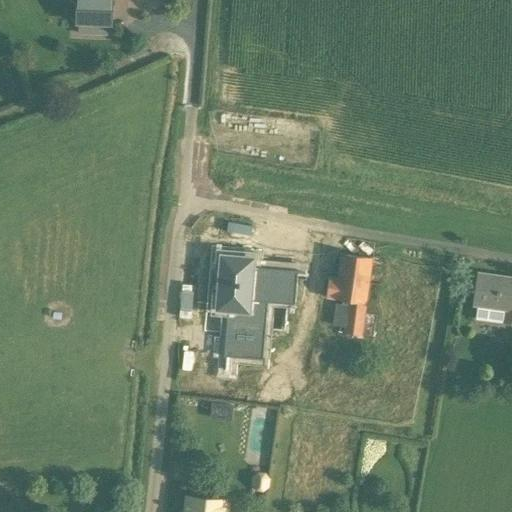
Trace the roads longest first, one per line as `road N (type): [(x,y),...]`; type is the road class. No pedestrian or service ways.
road 1 (unclassified): [(149,511),(182,201)]
road 2 (unclassified): [(182,201),(455,251)]
